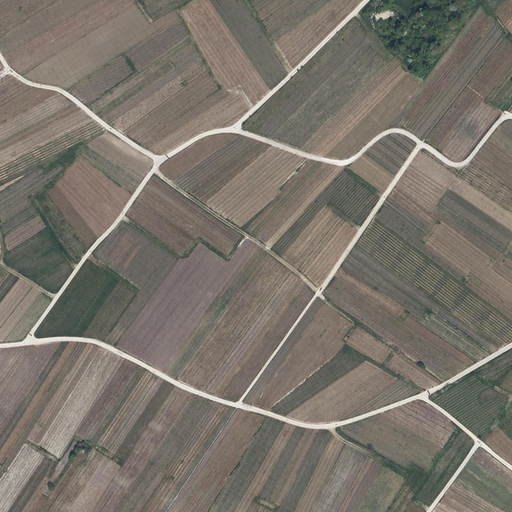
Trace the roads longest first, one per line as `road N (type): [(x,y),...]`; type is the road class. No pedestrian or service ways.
road 1 (track): [(511,116),(459,165),(396,130),(337,163),(231,130),(206,133),(160,157),(59,89),(20,78),(0,56)]
road 2 (track): [(0,345),(95,341),(193,391),(305,426),(333,425),(420,396),(511,345)]
road 3 (track): [(237,405),(421,143)]
road 4 (track): [(160,157),(25,343)]
road 5 (track): [(152,170),(319,292)]
road 6 (track): [(366,0),(231,130)]
